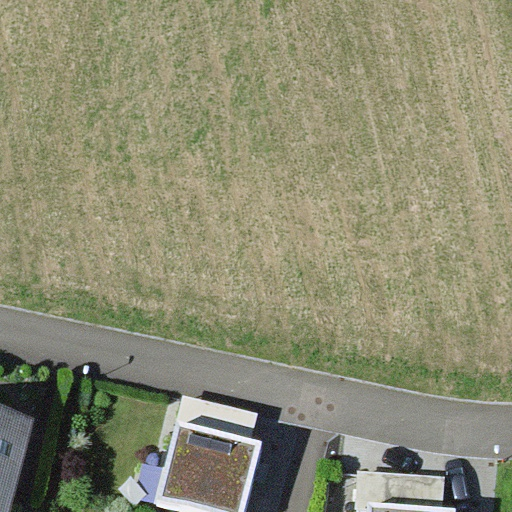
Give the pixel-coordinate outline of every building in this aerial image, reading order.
[(183,394),(177,419),(251,438),(257,413),(183,394)] [(35,417),(0,408),(0,488),(16,493),(35,417)] [(251,438),(177,419),(156,501),(199,511),(243,511),(262,441),(251,438)] [(356,508),(368,509),(369,502),(443,507),(445,476),(359,470),(356,508)] [(0,511),(10,511),(16,493),(0,488),(0,511)] [(443,507),(369,502),(368,509),(368,511),(455,511),(456,508),(443,507)]
